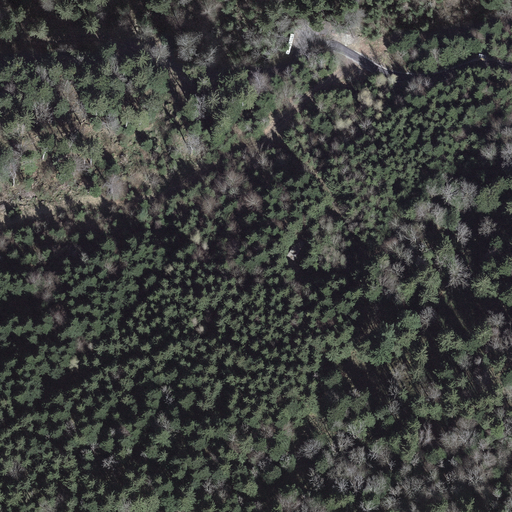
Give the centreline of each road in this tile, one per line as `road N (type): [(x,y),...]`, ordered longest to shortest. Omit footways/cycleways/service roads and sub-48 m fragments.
road 1 (track): [(0,34),(91,35),(195,69),(245,75),(334,42),(393,75),(473,64),(511,71)]
road 2 (track): [(370,60),(181,191),(57,206),(14,221)]
road 3 (track): [(267,131),(315,170),(347,216),(366,273)]
